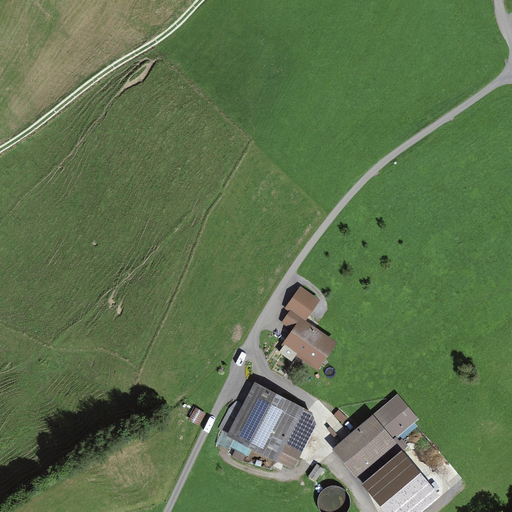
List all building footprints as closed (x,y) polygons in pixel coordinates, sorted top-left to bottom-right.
[(317,302),(300,290),(288,308),(292,311),(284,322),(295,330),(285,344),(316,367),(333,344),(302,322),(317,302)] [(304,409),(256,383),(227,438),(276,463),(304,409)] [(418,418),(398,394),(333,449),(356,477),(398,441),(395,438),(418,418)] [(414,511),(439,492),(402,449),(363,482),(389,511),(414,511)] [(329,490),(319,510),(324,511),(338,511),(346,498),(329,490)]
